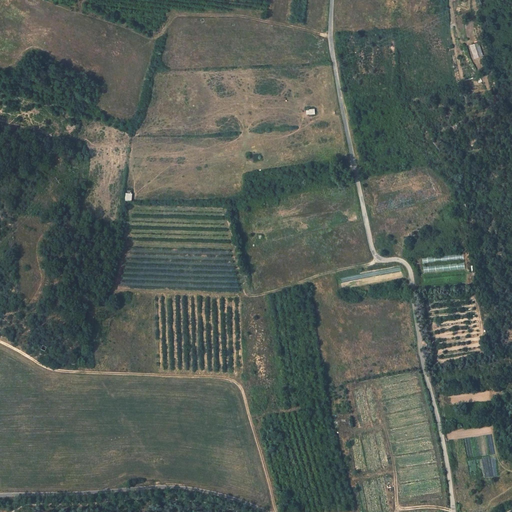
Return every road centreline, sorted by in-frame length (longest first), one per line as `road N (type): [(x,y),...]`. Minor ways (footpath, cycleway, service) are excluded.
road 1 (unclassified): [(454,511),(410,271),(398,259),(378,258),(372,247),(331,50),(331,0)]
road 2 (track): [(274,511),(237,384),(61,371),(0,342)]
road 3 (unclassified): [(268,511),(230,496),(164,486),(0,494)]
road 4 (track): [(378,258),(259,294),(121,290)]
